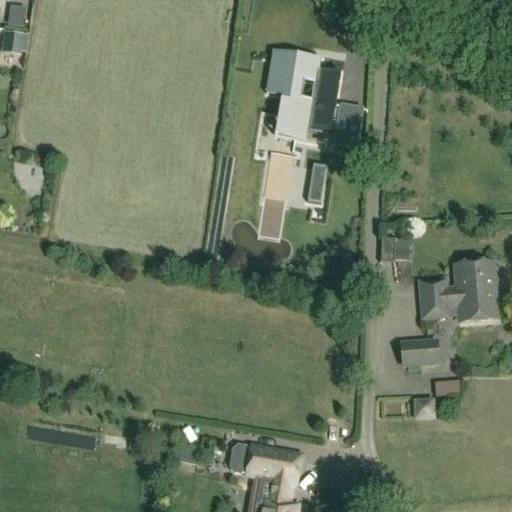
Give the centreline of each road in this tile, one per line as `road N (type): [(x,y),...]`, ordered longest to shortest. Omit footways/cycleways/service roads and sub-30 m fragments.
road 1 (residential): [(391,0),(370,353)]
road 2 (track): [(370,353),(368,437),(383,490)]
